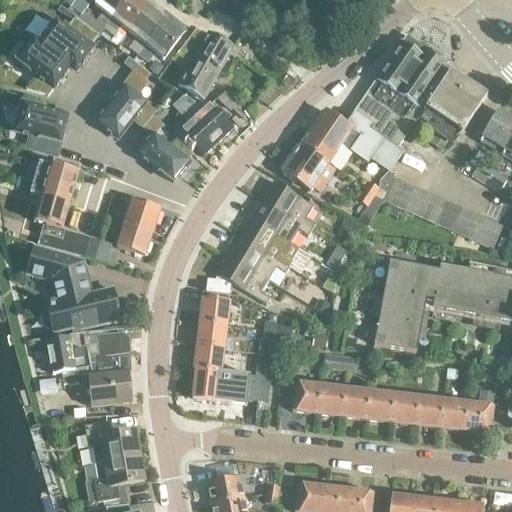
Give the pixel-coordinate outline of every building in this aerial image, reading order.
[(78,21),(99,37),(104,31),(128,0),(100,0),(94,8),(103,14),(96,23),(84,13),(94,0),(93,0),(60,0),(64,2),(60,7),(79,20),(78,21)] [(129,35),(151,6),(142,0),(128,0),(104,31),(112,38),(120,28),(121,29),(129,35)] [(244,26),(255,6),(242,0),(233,0),(225,17),(244,26)] [(313,0),(319,2),(318,3),(351,14),(355,0),(313,0)] [(138,58),(168,20),(151,6),(129,35),(136,41),(129,50),(138,58)] [(61,8),(57,13),(73,23),(74,22),(75,20),(76,19),(61,8)] [(56,22),(38,45),(70,70),(76,74),(94,51),(91,49),(99,38),(75,20),(74,22),(67,30),(56,22)] [(163,62),(186,33),(168,20),(138,58),(148,65),(156,56),(163,62)] [(219,77),(234,51),(201,33),(183,54),(190,59),(193,62),(219,77)] [(376,135),(397,150),(423,113),(450,73),(442,67),(444,64),(406,38),(369,92),(364,100),(354,114),(378,131),(376,135)] [(53,92),(70,70),(38,45),(33,41),(16,63),(36,78),(25,92),(48,98),(53,91),(53,92)] [(182,70),(190,59),(183,54),(181,52),(172,63),(182,70)] [(151,77),(129,60),(124,66),(133,73),(122,88),(124,89),(125,90),(97,126),(119,143),(134,124),(143,132),(152,118),(156,114),(147,107),(149,105),(140,98),(149,86),(146,84),(151,77)] [(204,103),(219,77),(193,62),(178,88),(204,103)] [(459,138),(487,98),(450,73),(423,113),(459,138)] [(203,114),(196,106),(184,98),(180,102),(219,145),(233,131),(211,107),(203,114)] [(204,158),(219,145),(180,102),(173,109),(189,127),(181,134),(204,158)] [(70,117),(21,104),(14,134),(29,138),(25,152),(59,160),(63,146),(62,146),(70,117)] [(502,156),(511,140),(511,121),(498,113),(480,143),(502,156)] [(302,147),(329,166),(342,147),(367,164),(369,162),(389,175),(403,154),(397,150),(376,135),(378,131),(354,114),(345,128),(325,114),(321,119),(320,119),(315,126),(316,127),(310,136),(302,147)] [(152,118),(143,132),(153,139),(155,137),(163,127),(152,118)] [(439,131),(430,145),(441,153),(451,139),(439,131)] [(153,139),(139,157),(140,158),(141,157),(145,160),(144,161),(174,185),(178,179),(179,180),(191,165),(187,162),(191,157),(177,141),(171,149),(155,137),(153,139)] [(511,161),(511,140),(502,156),(511,161)] [(318,196),(335,172),(328,168),(329,166),(302,147),(301,146),(282,174),(311,193),(312,192),(318,196)] [(30,196),(40,199),(69,208),(80,168),(53,160),(51,168),(39,165),(30,196)] [(486,184),(494,172),(480,164),(473,176),(486,184)] [(500,193),(507,181),(494,172),(486,184),(500,193)] [(393,181),(383,203),(405,213),(415,190),(393,181)] [(373,201),(379,191),(368,184),(362,194),(373,201)] [(312,234),(316,226),(307,220),(314,209),(274,185),(263,203),(312,234)] [(415,190),(405,213),(415,218),(425,195),(415,190)] [(367,210),(373,201),(362,194),(356,203),(367,210)] [(425,195),(415,218),(426,222),(436,200),(425,195)] [(121,197),(120,201),(132,205),(132,203),(134,199),(124,196),(122,196),(121,197)] [(77,236),(65,233),(66,232),(62,231),(69,208),(40,199),(33,224),(44,227),(41,236),(25,231),(22,242),(72,257),(77,236)] [(436,200),(426,222),(437,227),(447,205),(436,200)] [(152,236),(160,213),(132,203),(132,205),(124,227),(152,236)] [(307,241),(312,234),(263,203),(251,223),(291,247),(298,235),(307,241)] [(447,205),(437,227),(448,232),(458,210),(447,205)] [(458,210),(448,232),(459,237),(469,215),(458,210)] [(469,215),(459,237),(470,242),(480,220),(469,215)] [(480,220),(470,242),(481,247),(491,224),(480,220)] [(251,223),(240,241),(289,271),(293,265),(291,265),(299,252),(291,247),(251,223)] [(356,245),(363,230),(345,223),(338,238),(356,245)] [(491,224),(481,247),(492,252),(502,229),(491,224)] [(144,260),(152,236),(124,227),(116,250),(144,260)] [(77,236),(72,257),(83,260),(89,239),(77,236)] [(89,239),(83,260),(93,263),(99,242),(90,240),(89,239)] [(285,278),(289,271),(240,241),(228,259),(268,284),(275,272),(285,278)] [(99,242),(93,263),(114,269),(118,255),(111,253),(113,246),(99,242)] [(28,252),(30,246),(22,243),(20,249),(28,252)] [(56,304),(93,296),(85,263),(34,249),(27,279),(52,285),(56,304)] [(268,284),(228,259),(214,283),(206,282),(205,295),(229,297),(230,287),(266,309),(270,301),(261,296),(268,284)] [(328,265),(326,268),(330,270),(335,273),(340,265),(331,259),(328,265)] [(511,273),(468,264),(466,272),(451,269),(450,274),(389,261),(374,350),(416,357),(427,297),(434,298),(432,312),(511,325),(511,273)] [(329,293),(335,297),(338,281),(332,277),(324,291),(329,293)] [(47,306),(54,337),(121,322),(114,291),(93,296),(56,304),(47,306)] [(325,318),(332,307),(321,300),(314,311),(325,318)] [(226,329),(229,306),(202,302),(199,326),(226,329)] [(276,335),(277,327),(277,326),(264,325),(263,333),(276,335)] [(199,326),(197,348),(223,352),(233,353),(234,342),(224,341),(226,329),(199,326)] [(276,335),(275,344),(289,346),(291,330),(277,327),(276,335)] [(275,344),(276,335),(263,333),(262,342),(275,344)] [(79,337),(46,343),(52,377),(64,375),(64,378),(71,377),(79,377),(91,376),(85,341),(84,336),(79,337)] [(325,351),(327,338),(313,336),(311,348),(325,351)] [(88,341),(85,341),(91,376),(92,378),(92,379),(118,375),(120,375),(120,374),(119,362),(130,360),(130,359),(128,342),(122,337),(88,341)] [(220,374),(223,352),(197,348),(194,372),(196,372),(220,374)] [(347,374),(349,361),(324,358),(322,372),(347,374)] [(92,379),(89,379),(93,411),(131,407),(128,375),(131,374),(130,360),(119,362),(120,374),(120,375),(118,375),(92,379)] [(356,375),(357,361),(349,361),(347,374),(356,375)] [(270,380),(271,371),(260,369),(259,379),(270,380)] [(270,380),(259,379),(220,374),(196,372),(193,402),(247,409),(247,403),(267,406),(270,380)] [(71,377),(64,378),(65,385),(79,384),(79,377),(71,377)] [(317,417),(320,389),(295,386),(291,414),(317,417)] [(341,420),(345,392),(320,389),(317,417),(341,420)] [(366,423),(369,395),(345,392),(341,420),(366,423)] [(490,438),(495,395),(480,393),(478,408),(468,407),(465,435),(490,438)] [(391,426),(394,398),(369,395),(366,423),(391,426)] [(415,429),(419,401),(394,398),(391,426),(415,429)] [(440,432),(443,403),(419,401),(415,429),(440,432)] [(465,435),(468,407),(457,405),(443,403),(440,432),(465,435)] [(108,426),(84,430),(88,453),(91,468),(105,466),(140,460),(135,434),(110,438),(108,426)] [(105,466),(91,468),(98,505),(120,502),(118,489),(144,485),(140,460),(105,466)] [(211,508),(243,502),(239,481),(207,487),(211,508)] [(320,511),(323,490),(298,487),(294,511),(320,511)] [(278,508),(280,489),(266,488),(264,506),(278,508)] [(345,511),(347,493),(323,490),(320,511),(345,511)] [(370,511),(373,496),(347,493),(345,511),(370,511)] [(412,511),(414,501),(391,498),(389,511),(412,511)] [(435,511),(437,503),(414,501),(412,511),(435,511)] [(211,511),(245,511),(243,502),(211,508),(211,511)] [(458,511),(459,506),(437,503),(435,511),(458,511)]
